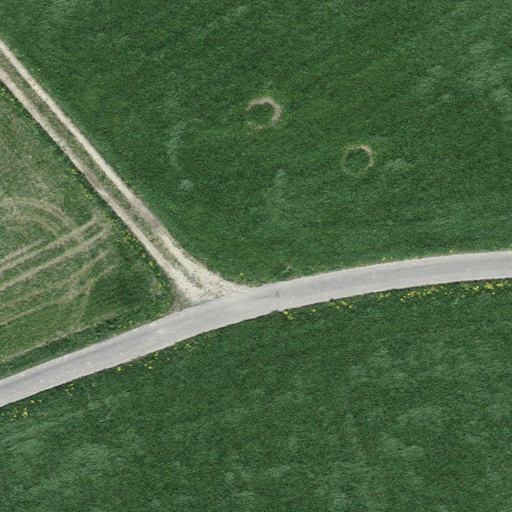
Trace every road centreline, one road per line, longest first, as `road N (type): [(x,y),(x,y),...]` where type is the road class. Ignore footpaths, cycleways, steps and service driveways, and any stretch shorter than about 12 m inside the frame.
road 1 (unclassified): [(511,262),(395,273),(228,310),(0,395)]
road 2 (track): [(228,310),(0,55)]
